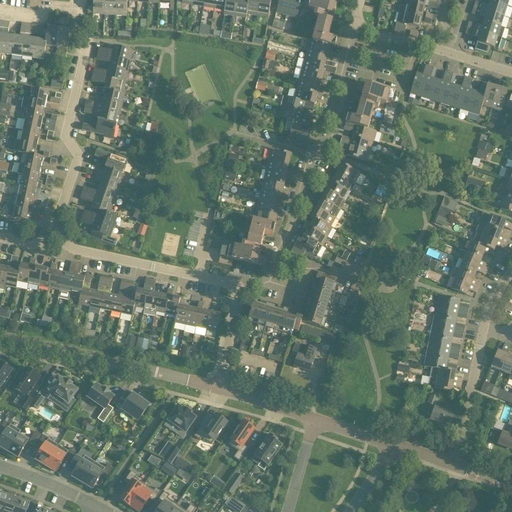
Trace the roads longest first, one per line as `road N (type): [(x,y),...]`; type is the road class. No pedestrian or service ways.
road 1 (residential): [(57,241),(81,167),(75,107),(94,54),(85,0)]
road 2 (residential): [(218,388),(0,335)]
road 3 (residential): [(241,286),(57,241)]
road 4 (residential): [(357,29),(327,143),(306,160)]
road 5 (residential): [(450,465),(486,327)]
